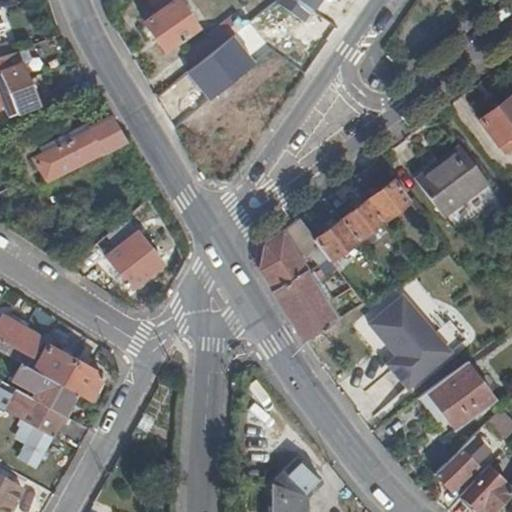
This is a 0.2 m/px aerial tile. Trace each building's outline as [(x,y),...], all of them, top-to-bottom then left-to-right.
[(177,0),(152,0),(161,12),(144,23),(164,52),(198,29),(177,0)] [(334,30),(355,0),(314,0),(307,12),(334,30)] [(185,52),(195,66),(243,28),(232,15),(185,52)] [(0,58),(0,111),(6,109),(9,116),(38,104),(16,52),(0,58)] [(511,95),(480,120),(505,154),(511,149),(511,95)] [(33,159),(47,183),(125,142),(110,118),(33,159)] [(488,183),(460,147),(416,181),(443,217),(488,183)] [(366,199),(382,221),(409,201),(393,179),(366,199)] [(355,239),(356,240),(382,221),(366,199),(340,219),(355,239)] [(127,219),(106,236),(117,249),(106,258),(132,290),(163,265),(127,219)] [(260,270),(273,291),(303,272),(305,272),(307,271),(299,260),(319,246),(314,239),(298,219),(265,243),(260,270)] [(329,260),(356,240),(355,239),(340,219),(314,239),(319,246),(329,260)] [(320,271),(315,274),(320,281),(325,278),(320,271)] [(273,291),(290,318),(321,299),(308,279),(305,272),(303,272),(273,291)] [(397,292),(434,331),(447,319),(411,280),(397,292)] [(448,353),(396,297),(364,326),(394,359),(399,364),(390,373),(407,391),(448,353)] [(290,318),(303,340),(334,321),(324,303),(321,299),(290,318)] [(27,367),(42,339),(2,317),(0,320),(0,352),(22,365),(27,367)] [(76,394),(89,402),(103,376),(47,346),(33,371),(76,394)] [(390,373),(399,364),(394,359),(385,367),(390,373)] [(465,362),(425,393),(454,431),(494,400),(465,362)] [(31,399),(63,416),(76,394),(33,371),(27,367),(22,365),(13,380),(28,388),(32,387),(37,390),(31,399)] [(21,421),(51,438),(63,416),(31,399),(6,385),(0,395),(0,409),(7,413),(21,421)] [(35,467),(51,438),(21,421),(19,425),(23,427),(17,439),(27,445),(19,459),(35,467)] [(472,437),(433,474),(449,491),(475,468),(472,464),(485,452),(472,437)] [(268,484),(267,511),(304,511),(305,497),(320,483),(296,458),(268,484)] [(486,468),(461,496),(475,510),(480,506),(486,511),(491,511),(511,491),(486,468)] [(9,511),(22,490),(0,477),(0,511),(9,511)]
